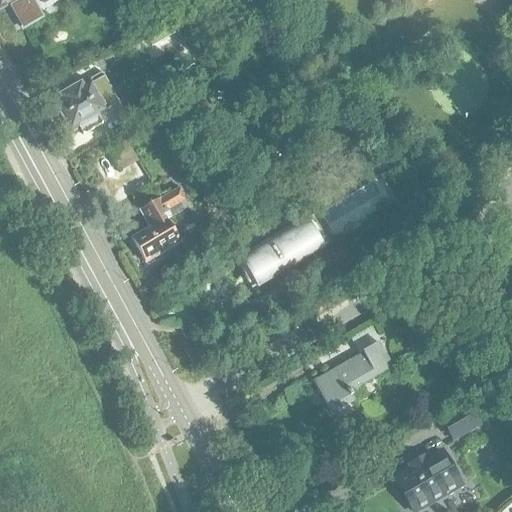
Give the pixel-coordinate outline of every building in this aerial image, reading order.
[(42,16),(32,0),(0,0),(0,7),(8,2),(23,28),(42,16)] [(181,12),(167,20),(155,27),(143,34),(153,50),(161,64),(186,49),(199,42),(181,12)] [(82,89),(80,85),(74,88),(72,84),(63,88),(66,93),(60,96),(62,100),(55,104),(70,131),(78,127),(82,135),(102,124),(98,115),(106,111),(109,115),(121,108),(102,73),(89,80),(91,84),(82,89)] [(176,105),(183,117),(206,104),(199,91),(176,105)] [(400,212),(420,200),(400,165),(379,177),(400,212)] [(131,239),(145,263),(180,243),(166,220),(184,210),(180,204),(187,200),(180,188),(160,199),(159,199),(139,210),(150,228),(131,239)] [(256,288),(323,248),(307,220),(240,260),(256,288)] [(511,303),(499,284),(480,296),(495,320),(511,308),(511,303)] [(430,332),(429,332),(434,329),(428,318),(424,321),(423,320),(412,326),(419,338),(430,332)] [(380,343),(376,337),(371,328),(351,340),(360,356),(313,382),(330,413),(364,394),(359,386),(392,368),(379,344),(380,343)] [(442,420),(453,440),(479,425),(468,405),(442,420)] [(442,451),(394,479),(412,511),(417,511),(462,486),(442,451)]
